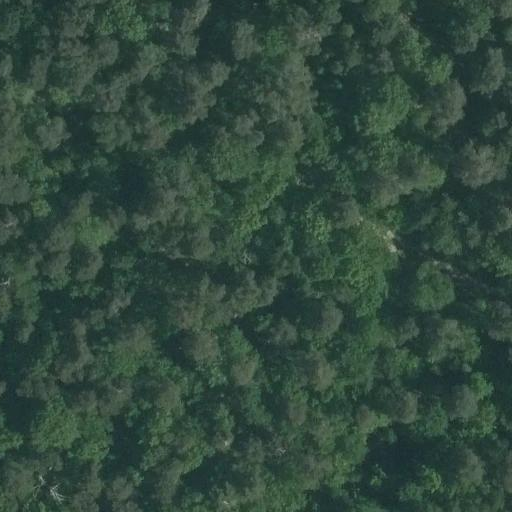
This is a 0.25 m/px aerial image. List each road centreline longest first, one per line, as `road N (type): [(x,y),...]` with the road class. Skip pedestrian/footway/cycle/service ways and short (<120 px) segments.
road 1 (track): [(511,303),(395,241),(307,176),(289,141),(287,113),(328,0)]
road 2 (track): [(395,241),(418,373),(406,423),(318,476),(290,500),(288,511)]
